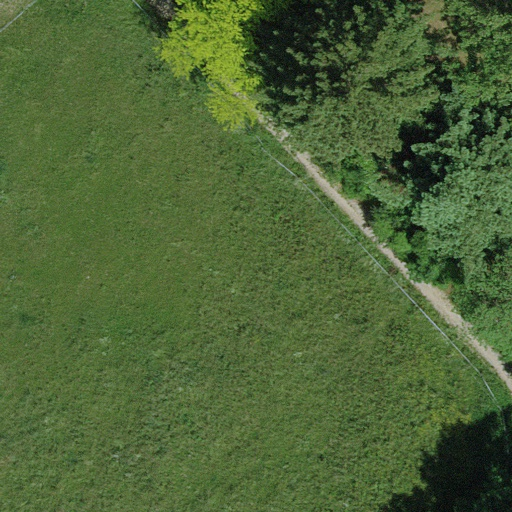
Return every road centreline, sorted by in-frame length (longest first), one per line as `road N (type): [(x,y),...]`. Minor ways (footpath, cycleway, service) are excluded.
road 1 (motorway): [(0,264),(511,33)]
road 2 (track): [(511,375),(161,0)]
